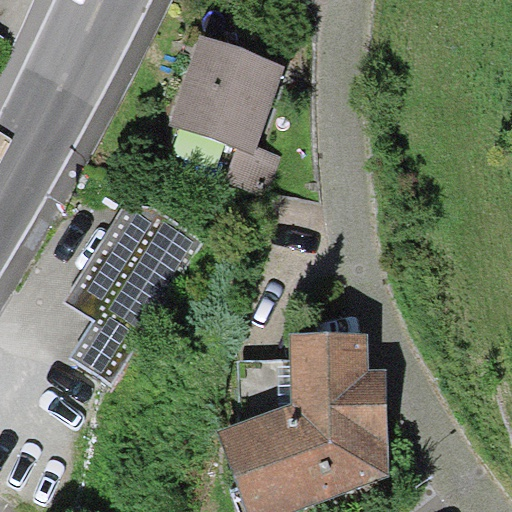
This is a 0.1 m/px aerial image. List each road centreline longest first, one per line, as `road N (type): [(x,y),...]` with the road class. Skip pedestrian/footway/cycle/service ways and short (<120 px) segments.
road 1 (residential): [(499,511),(471,480),(413,375),(361,240),(346,102),(353,0)]
road 2 (primary): [(17,177),(104,0)]
